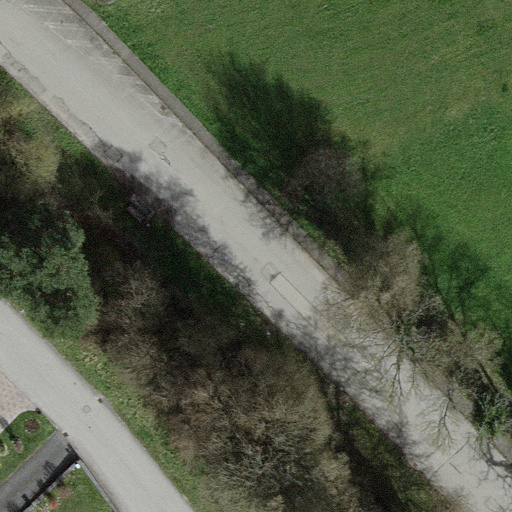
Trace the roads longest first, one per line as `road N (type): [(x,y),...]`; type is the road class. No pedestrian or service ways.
road 1 (residential): [(0,27),(218,216),(511,498)]
road 2 (residential): [(0,328),(171,511)]
